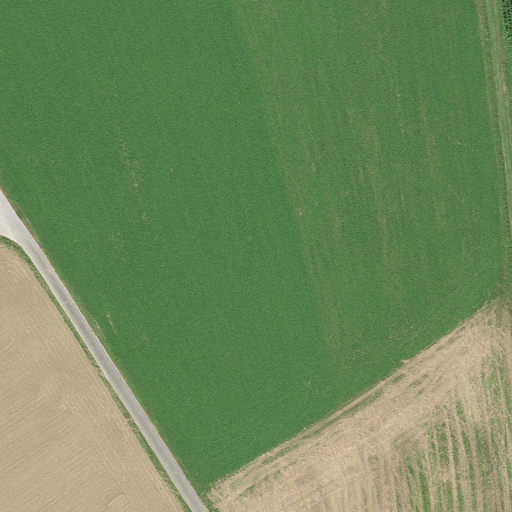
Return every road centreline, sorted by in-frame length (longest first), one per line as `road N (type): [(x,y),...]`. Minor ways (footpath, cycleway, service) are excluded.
road 1 (track): [(199,511),(0,212)]
road 2 (track): [(485,0),(511,240)]
